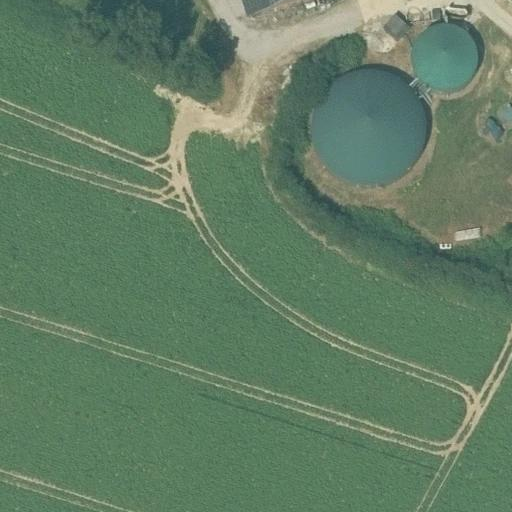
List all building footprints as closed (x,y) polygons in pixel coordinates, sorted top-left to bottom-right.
[(243,0),(249,19),(307,0),(243,0)] [(395,18),(385,30),(398,41),(408,29),(395,18)] [(421,39),(414,50),(411,62),(414,75),(422,86),(433,92),(445,95),(458,92),(469,84),(476,73),(478,61),(475,48),(468,37),(457,31),(444,28),(431,31),(421,39)] [(388,77),(366,74),(344,80),(326,93),(315,112),(312,134),(317,156),(331,174),(350,185),(372,188),(394,183),(412,169),(423,150),(426,128),(421,106),(407,88),(388,77)] [(511,110),(510,109),(501,118),(508,125),(511,120),(511,110)]
